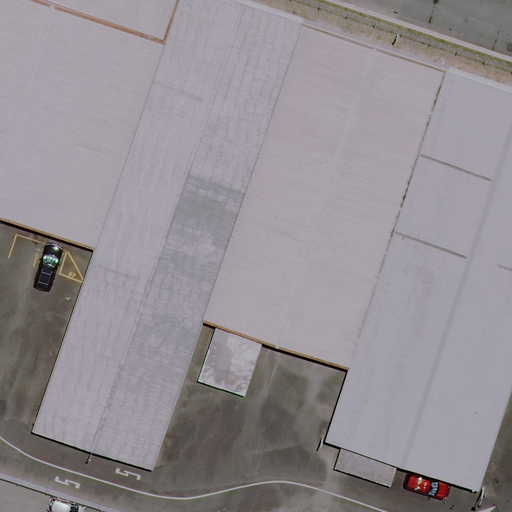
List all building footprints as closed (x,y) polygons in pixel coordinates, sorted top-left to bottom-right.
[(186,0),(0,0),(0,205),(105,240),(186,0)] [(312,16),(263,0),(186,0),(105,240),(42,427),(161,466),(213,313),(312,16)] [(458,65),(312,16),(213,313),(224,317),(272,333),(360,362),(458,65)] [(511,411),(511,83),(458,65),(360,362),(335,436),(487,486),(511,411)] [(272,333),(224,317),(204,377),(252,393),(272,333)]
